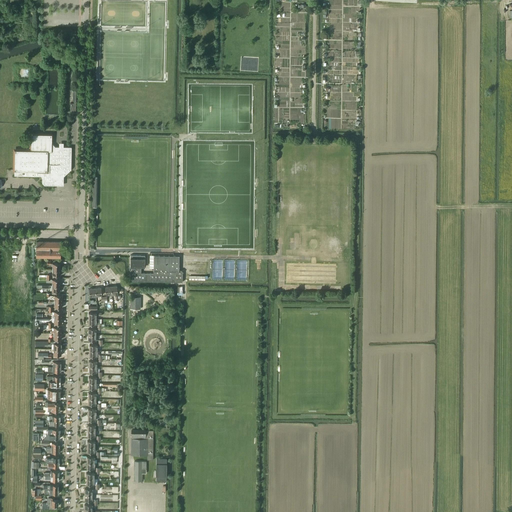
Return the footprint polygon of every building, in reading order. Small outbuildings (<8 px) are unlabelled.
[(52,134),(31,134),(31,146),(27,150),(15,150),(14,175),(41,176),(43,178),(42,178),(42,183),(44,185),(55,185),(55,181),(56,181),(58,183),(61,180),(59,178),(62,175),(63,176),(71,169),(71,147),(63,147),(63,146),(59,146),(59,147),(55,147),(51,143),(52,134)] [(61,242),(36,241),(36,257),(60,257),(61,242)] [(130,255),(130,281),(183,282),(183,273),(183,272),(181,270),(180,270),(179,270),(179,256),(154,255),(154,273),(141,273),(141,267),(145,267),(145,255),(130,255)] [(140,297),(130,297),(130,308),(140,308),(140,297)] [(145,430),(131,430),(131,455),(147,455),(147,460),(153,460),(153,430),(145,430)] [(166,458),(156,458),(156,481),(166,481),(166,458)] [(146,461),(134,461),(134,481),(142,481),(142,469),(146,469),(146,461)] [(54,498),(47,498),(47,502),(42,502),(42,508),(55,509),(55,506),(58,506),(58,500),(54,500),(54,498)]
